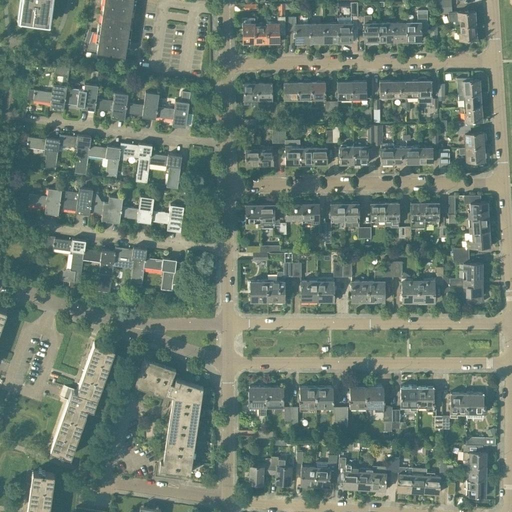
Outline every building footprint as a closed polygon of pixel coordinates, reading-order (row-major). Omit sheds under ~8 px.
[(53,0),(19,0),(17,19),(50,23),(53,0)] [(103,0),(99,32),(94,31),(88,48),(97,50),(96,51),(125,55),(133,0),(103,0)] [(337,17),(337,22),(338,41),(338,44),(346,44),(345,40),(352,40),(352,29),(358,29),(357,15),(357,1),(350,2),(351,16),(337,17)] [(417,21),(406,21),(406,39),(421,39),(421,32),(427,32),(427,9),(417,9),(417,21)] [(451,11),(448,12),(449,25),(460,25),(475,24),(474,9),(451,11)] [(277,21),(267,22),(267,42),(279,41),(279,34),(285,34),(285,15),(279,15),(277,15),(277,21)] [(357,15),(358,29),(364,29),(364,40),(371,40),(371,43),(379,43),(379,40),(378,22),(364,22),(364,15),(357,15)] [(309,41),(309,22),(296,23),(296,16),(288,16),(288,30),(295,30),(295,41),(309,41)] [(242,18),(242,42),(255,42),(255,24),(254,18),(242,18)] [(379,40),(393,40),(392,21),(378,22),(379,40)] [(393,40),(406,39),(406,21),(392,21),(393,40)] [(255,24),(255,42),(267,42),(267,22),(262,22),(262,24),(255,24)] [(309,41),(324,41),(323,22),(309,22),(309,41)] [(324,41),(338,41),(337,22),(323,22),(324,41)] [(476,37),(475,24),(460,25),(461,32),(459,32),(459,38),(476,37)] [(63,109),(64,102),(65,93),(66,87),(69,66),(57,64),(55,74),(63,75),(62,84),(53,82),(52,91),(29,88),(27,98),(51,101),(50,107),(63,109)] [(437,108),(437,98),(431,98),(431,79),(426,79),(426,76),(418,77),(418,80),(418,95),(418,100),(418,102),(431,102),(431,108),(437,108)] [(458,94),(463,94),(480,93),(479,79),(472,79),(472,77),(456,77),(457,94),(458,94)] [(298,98),(311,98),(311,81),(310,81),(310,79),(304,79),(304,81),(297,81),(298,98)] [(337,98),(352,98),(351,80),(337,81),(337,98)] [(351,80),(352,98),(366,98),(366,80),(351,80)] [(379,96),(393,96),(392,80),(379,80),(379,96)] [(393,96),(405,95),(405,80),(392,80),(393,96)] [(418,100),(418,95),(418,80),(405,80),(405,95),(405,102),(409,102),(409,100),(418,100)] [(284,98),(298,98),(297,81),(283,81),(284,98)] [(325,81),(311,81),(311,98),(325,97),(325,81)] [(66,87),(65,93),(64,102),(81,104),(81,106),(87,107),(95,108),(95,105),(96,97),(98,84),(84,82),(83,89),(66,87)] [(258,104),(258,98),(257,82),(243,82),(244,105),(258,104)] [(257,82),(258,98),(272,98),(271,82),(257,82)] [(142,115),(156,117),(156,114),(155,114),(157,105),(159,92),(145,90),(143,103),(127,101),(126,101),(125,110),(126,110),(142,113),(142,115)] [(111,115),(125,116),(126,110),(125,110),(126,101),(127,101),(128,93),(114,91),(113,99),(96,97),(95,105),(112,108),(111,115)] [(174,107),(157,105),(155,114),(156,114),(173,117),(172,124),(186,126),(190,92),(182,91),(181,100),(175,99),(174,107)] [(463,99),(464,107),(481,106),(480,93),(463,94),(458,94),(458,100),(463,99)] [(482,120),(481,106),(464,107),(464,120),(456,121),(456,127),(470,126),(473,126),(473,120),(482,120)] [(470,132),(470,126),(456,127),(457,134),(464,133),(465,147),(484,146),(483,138),(485,138),(485,132),(483,132),(482,131),(470,132)] [(60,133),(59,137),(60,137),(59,143),(78,146),(74,172),(86,173),(88,154),(89,144),(91,135),(77,133),(77,135),(60,133)] [(55,169),(59,143),(60,137),(59,137),(46,136),(46,138),(28,135),(27,145),(44,148),(43,154),(46,155),(44,168),(55,169)] [(285,163),(300,163),(300,146),(299,138),(285,139),(285,142),(284,142),(285,147),(281,147),(282,156),(285,156),(285,163)] [(120,141),(120,146),(119,151),(120,151),(139,154),(135,180),(147,182),(149,162),(150,152),(151,152),(152,143),(138,142),(138,143),(120,141)] [(120,146),(106,144),(106,146),(89,144),(88,154),(107,156),(105,176),(116,178),(120,151),(119,151),(120,146)] [(320,146),(312,146),(312,163),(327,163),(327,144),(320,144),(320,146)] [(245,164),(259,164),(259,145),(258,145),(258,147),(245,147),(245,164)] [(259,145),(259,164),(273,163),(273,147),(265,147),(265,145),(259,145)] [(339,162),(353,162),(353,145),(339,145),(339,162)] [(353,145),(353,162),(368,162),(368,145),(353,145)] [(300,163),(312,163),(312,146),(300,146),(300,163)] [(380,162),(394,162),(393,146),(380,146),(380,162)] [(394,162),(406,162),(406,146),(393,146),(394,162)] [(406,162),(419,162),(419,146),(406,146),(406,162)] [(432,146),(419,146),(419,162),(432,161),(432,146)] [(484,146),(465,147),(458,147),(459,153),(465,153),(466,161),(477,160),(477,164),(484,164),(484,160),(484,159),(484,146)] [(449,150),(438,150),(439,167),(449,167),(449,150)] [(168,154),(151,152),(150,152),(149,162),(169,165),(166,184),(177,186),(181,154),(168,152),(168,154)] [(45,211),(58,213),(59,206),(61,189),(62,188),(48,186),(47,195),(29,192),(28,202),(46,204),(45,211)] [(78,192),(61,189),(59,206),(76,208),(76,211),(89,213),(90,210),(89,210),(91,201),(92,192),(93,188),(79,186),(78,192)] [(89,210),(90,210),(107,213),(106,220),(119,221),(120,215),(120,214),(121,205),(122,205),(123,196),(109,194),(108,201),(101,200),(97,193),(92,192),(91,201),(89,210)] [(138,207),(122,205),(121,205),(120,214),(120,215),(137,217),(137,219),(150,221),(151,219),(150,218),(152,209),(154,196),(140,194),(138,207)] [(468,217),(470,217),(488,216),(487,201),(480,201),(480,194),(464,195),(464,202),(469,202),(470,210),(468,210),(468,217)] [(357,202),(345,202),(345,220),(345,225),(359,225),(359,201),(357,202)] [(385,202),(372,202),(372,201),(371,201),(371,224),(378,224),(378,219),(385,219),(385,202)] [(385,219),(385,225),(392,225),(392,226),(399,226),(399,201),(397,201),(397,202),(385,202),(385,219)] [(425,223),(425,201),(412,201),(411,201),(410,226),(411,226),(411,227),(425,227),(425,223)] [(425,223),(439,223),(439,201),(438,201),(425,201),(425,223)] [(286,218),(302,218),(302,202),(286,203),(286,218)] [(319,203),(302,202),(302,218),(302,222),(319,221),(325,221),(325,217),(319,217),(319,203)] [(345,202),(332,202),(331,202),(331,221),(325,221),(325,233),(331,233),(331,224),(338,224),(338,220),(345,220),(345,202)] [(167,228),(181,230),(184,205),(170,203),(169,212),(152,209),(150,218),(151,219),(168,221),(167,228)] [(245,203),(246,214),(244,214),(244,219),(246,219),(246,226),(260,226),(260,203),(245,203)] [(274,227),(274,203),(260,203),(260,226),(274,227)] [(489,230),(488,216),(470,217),(471,225),(469,225),(469,232),(471,232),(489,230)] [(472,239),(470,240),(470,247),(472,247),(490,246),(489,230),(471,232),(472,239)] [(55,237),(55,235),(47,234),(44,250),(52,251),(53,247),(73,250),(70,268),(67,267),(64,269),(63,278),(80,280),(83,258),(82,258),(84,248),(85,239),(72,237),(71,239),(55,237)] [(141,286),(144,266),(145,256),(147,247),(132,246),(132,248),(115,245),(115,250),(114,255),(115,256),(134,258),(130,284),(135,285),(134,294),(139,295),(140,286),(141,286)] [(472,247),(470,247),(466,247),(453,248),(453,255),(472,254),(472,247)] [(115,250),(102,248),(101,250),(84,248),(82,258),(83,258),(102,261),(101,273),(96,272),(94,289),(110,291),(111,282),(115,256),(114,255),(115,250)] [(267,251),(260,251),(253,251),(253,259),(267,259),(267,251)] [(283,261),(283,270),(278,270),(278,279),(267,279),(267,299),(284,299),(284,275),(292,275),(292,261),(292,251),(284,251),(284,261),(283,261)] [(473,262),(472,254),(453,255),(454,262),(463,262),(463,277),(466,277),(466,278),(482,278),(482,262),(473,262)] [(179,284),(182,261),(176,260),(176,258),(163,256),(162,259),(145,256),(144,266),(164,269),(161,289),(172,290),(173,283),(179,284)] [(393,261),(393,275),(401,275),(402,275),(402,271),(402,260),(393,260),(393,261)] [(301,261),(292,261),(292,275),(301,275),(301,261)] [(333,275),(342,275),(342,261),(337,261),(333,261),(333,275)] [(352,261),(342,261),(342,275),(352,275),(352,261)] [(383,275),(393,275),(393,261),(383,261),(383,270),(383,275)] [(426,280),(418,280),(418,300),(435,300),(435,283),(443,283),(443,277),(443,266),(436,266),(436,277),(426,277),(426,280)] [(374,279),(367,279),(367,300),(384,300),(384,280),(382,279),(382,275),(383,275),(383,270),(374,270),(374,279)] [(401,300),(418,300),(418,280),(410,280),(410,275),(404,271),(402,271),(402,275),(401,275),(401,300)] [(482,294),(482,278),(466,278),(466,277),(463,277),(449,277),(449,285),(466,285),(466,301),(469,302),(472,302),(475,302),(480,302),(484,300),(482,294)] [(250,299),(267,299),(267,279),(250,279),(250,280),(248,280),(248,287),(250,287),(250,299)] [(300,299),(317,299),(317,279),(300,279),(300,299)] [(334,279),(317,279),(317,299),(334,300),(334,279)] [(367,300),(367,279),(351,279),(351,300),(367,300)] [(70,455),(87,407),(95,410),(93,415),(102,418),(111,394),(101,390),(99,397),(97,396),(114,347),(94,340),(73,400),(68,399),(50,448),(70,455)] [(135,381),(167,392),(166,395),(171,396),(172,393),(175,394),(165,463),(160,462),(159,471),(165,472),(165,468),(187,472),(200,385),(173,376),(174,371),(143,360),(135,381)] [(248,391),(248,398),(242,398),(242,411),(258,411),(258,407),(266,407),(266,385),(249,385),(249,391),(248,391)] [(283,385),(266,385),(266,408),(274,408),(274,412),(278,412),(279,412),(281,411),(282,409),(283,408),(283,385)] [(308,406),(316,406),(316,385),(299,385),(299,410),(306,410),(308,408),(308,406)] [(316,385),(316,406),(332,406),(332,385),(316,385)] [(349,406),(366,406),(366,385),(349,385),(349,406)] [(383,385),(366,385),(366,406),(375,406),(375,411),(383,411),(383,429),(391,429),(391,428),(392,408),(392,405),(383,405),(383,385)] [(417,410),(417,405),(417,385),(400,385),(400,405),(410,405),(410,410),(417,410)] [(433,385),(417,385),(417,405),(425,405),(425,407),(428,409),(436,409),(436,392),(433,392),(433,385)] [(457,412),(466,412),(466,392),(450,392),(449,415),(457,415),(457,412)] [(483,392),(466,392),(466,412),(483,412),(483,392)] [(488,436),(496,433),(493,427),(486,430),(488,436)] [(243,446),(248,443),(245,437),(240,440),(243,446)] [(374,443),(369,442),(362,442),(361,450),(373,451),(374,443)] [(467,459),(467,464),(486,464),(486,450),(482,450),(482,444),(479,443),(465,443),(465,451),(463,451),(463,459),(467,459)] [(328,485),(330,466),(336,467),(336,454),(327,454),(327,461),(316,460),(315,465),(314,484),(328,485)] [(339,456),(338,466),(337,482),(343,482),(343,486),(357,487),(358,470),(357,470),(357,472),(345,472),(345,467),(345,456),(339,456)] [(262,483),(263,473),(270,474),(271,463),(271,458),(265,457),(265,462),(258,462),(258,464),(250,464),(248,482),(262,483)] [(271,463),(270,474),(276,474),(275,482),(277,482),(277,484),(283,484),(283,482),(289,483),(290,465),(277,464),(277,463),(271,463)] [(486,464),(467,464),(467,470),(468,471),(468,478),(486,478),(486,464)] [(312,484),(314,484),(315,465),(302,465),(301,483),(302,483),(303,486),(310,486),(312,484)] [(372,465),(372,470),(371,488),(385,488),(386,470),(386,465),(372,465)] [(398,472),(397,489),(411,490),(412,468),(412,467),(399,466),(398,472)] [(412,468),(411,490),(425,491),(426,471),(420,470),(420,468),(412,468)] [(48,511),(54,472),(33,470),(27,511),(48,511)] [(372,470),(358,470),(357,487),(371,488),(372,470)] [(426,471),(425,491),(438,492),(439,477),(435,477),(435,471),(426,471)] [(487,480),(486,480),(486,478),(468,478),(468,486),(466,486),(466,493),(468,493),(468,494),(485,494),(485,485),(487,485),(487,480)]
